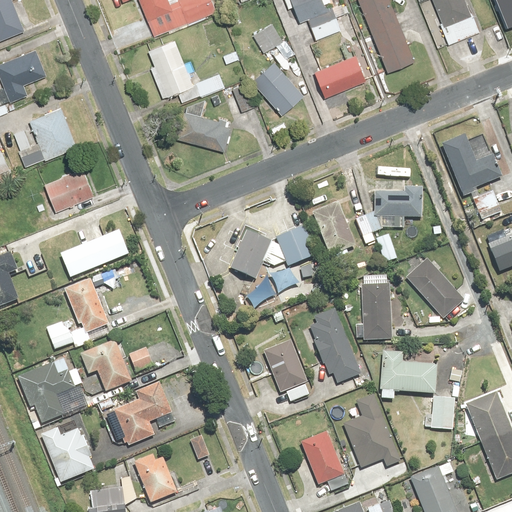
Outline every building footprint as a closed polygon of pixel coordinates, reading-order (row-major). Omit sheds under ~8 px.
[(15,0),(0,0),(0,35),(2,40),(28,29),(15,0)] [(133,0),(142,0),(156,41),(215,12),(211,0),(177,0),(168,5),(166,0),(122,0),(124,5),(133,0)] [(322,0),(293,0),(303,22),(327,12),(322,0)] [(390,0),(371,0),(362,4),(389,69),(415,59),(390,0)] [(468,0),(432,0),(443,28),(475,15),(468,0)] [(511,0),(495,0),(507,28),(511,26),(511,0)] [(274,22),(254,34),(266,53),(285,41),(274,22)] [(176,36),(147,49),(172,106),(200,93),(176,36)] [(39,48),(0,61),(0,64),(13,100),(53,86),(39,48)] [(242,59),(239,51),(223,56),(226,65),(242,59)] [(358,54),(314,71),(326,99),(368,80),(358,54)] [(278,62),(255,83),(283,115),(307,94),(278,62)] [(249,81),(233,87),(242,111),(258,105),(249,81)] [(63,109),(32,122),(46,154),(77,141),(63,109)] [(236,126),(185,112),(178,138),(229,152),(236,126)] [(0,121),(0,169),(12,165),(2,120),(0,121)] [(470,136),(443,149),(465,195),(492,182),(470,136)] [(47,185),(59,216),(95,202),(83,171),(47,185)] [(427,216),(426,185),(378,186),(378,216),(427,216)] [(501,207),(495,191),(474,199),(480,215),(501,207)] [(341,202),(315,211),(331,257),(357,248),(341,202)] [(308,224),(273,238),(284,266),(320,252),(308,224)] [(273,236),(248,226),(230,269),(255,279),(273,236)] [(120,228),(60,250),(69,274),(129,252),(120,228)] [(511,230),(489,238),(500,272),(511,267),(511,230)] [(390,234),(378,238),(385,262),(397,258),(390,234)] [(11,251),(0,255),(0,306),(21,298),(11,270),(18,268),(11,251)] [(434,256),(409,278),(446,319),(471,296),(434,256)] [(92,279),(64,293),(85,336),(113,323),(92,279)] [(393,283),(362,283),(362,341),(393,341),(393,283)] [(340,308),(306,322),(332,387),(366,374),(340,308)] [(70,320),(48,328),(56,349),(78,341),(70,320)] [(121,335),(82,354),(88,376),(101,370),(109,395),(132,384),(125,363),(129,361),(121,335)] [(293,338),(263,350),(280,392),(310,380),(293,338)] [(147,346),(131,353),(139,371),(155,364),(147,346)] [(405,352),(386,351),(384,393),(437,396),(439,363),(404,361),(405,352)] [(64,412),(58,395),(70,387),(60,359),(21,381),(37,427),(64,412)] [(316,365),(306,368),(314,387),(323,383),(316,365)] [(139,400),(118,410),(128,446),(155,434),(152,423),(173,413),(163,380),(136,392),(139,400)] [(511,398),(508,389),(466,405),(495,478),(511,471),(511,398)] [(359,418),(342,426),(354,470),(374,460),(377,469),(400,459),(381,391),(355,403),(359,418)] [(117,407),(113,397),(96,404),(100,413),(117,407)] [(427,414),(426,428),(455,430),(456,398),(435,397),(434,414),(427,414)] [(47,435),(64,482),(98,469),(80,423),(47,435)] [(328,429),(303,438),(319,481),(344,472),(328,429)] [(205,433),(192,438),(201,460),(214,455),(205,433)] [(164,451),(133,463),(150,506),(180,494),(164,451)] [(464,511),(446,469),(414,483),(426,511),(464,511)] [(117,477),(117,486),(91,486),(90,511),(126,511),(126,503),(134,503),(134,477),(117,477)] [(370,511),(366,500),(334,511),(370,511)] [(395,511),(391,501),(370,509),(371,511),(395,511)]
